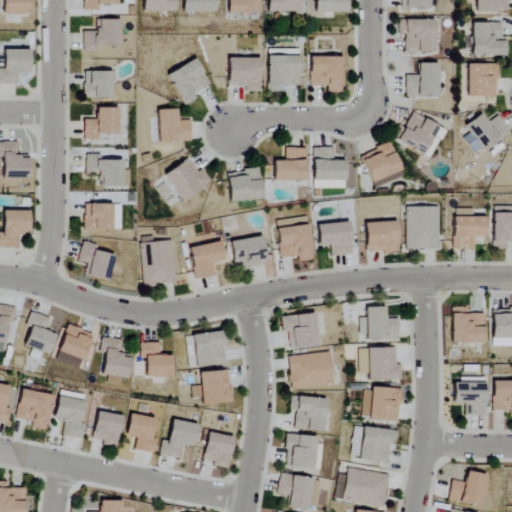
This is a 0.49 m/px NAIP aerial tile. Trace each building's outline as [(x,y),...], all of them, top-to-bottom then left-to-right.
[(0,0),(0,15),(26,15),(26,0),(0,0)] [(81,0),(81,11),(96,10),(96,6),(116,5),(116,0),(81,0)] [(173,0),(140,0),(141,12),(174,12),(173,0)] [(180,0),(180,12),(213,13),(212,0),(180,0)] [(224,0),(224,14),(258,14),(258,0),(224,0)] [(265,0),(265,13),(298,12),(297,0),(265,0)] [(312,0),(313,13),(346,12),(345,0),(312,0)] [(427,0),(397,0),(398,10),(428,9),(427,0)] [(473,0),(473,12),(506,12),(506,0),(473,0)] [(81,31),(81,52),(96,52),(95,47),(118,47),(117,19),(94,20),(94,31),(81,31)] [(397,34),(403,35),(402,53),(432,54),(433,20),(397,20),(397,34)] [(470,57),(505,56),(505,41),(499,42),(499,23),(469,24),(470,57)] [(0,70),(0,69),(0,84),(16,84),(16,73),(27,73),(27,50),(1,50),(0,70)] [(298,57),(265,57),(264,86),(297,87),(298,57)] [(325,87),(325,94),(340,93),(340,57),(307,58),(307,87),(325,87)] [(258,59),(225,58),(225,87),(243,87),(243,92),(258,92),(258,59)] [(165,74),(181,107),(196,100),(192,92),(206,86),(195,60),(165,74)] [(403,76),(403,98),(436,97),(435,64),(416,65),(416,76),(403,76)] [(109,99),(110,73),(82,72),(81,98),(109,99)] [(97,141),(97,135),(115,135),(116,109),(93,108),(93,120),(82,120),(81,140),(97,141)] [(189,142),(188,121),(175,121),(175,110),(155,110),(156,143),(189,142)] [(508,134),(497,116),(485,123),(480,114),(464,124),(480,151),(508,134)] [(431,158),(442,128),(407,115),(396,145),(431,158)] [(479,149),(467,134),(461,139),(473,154),(479,149)] [(0,177),(0,180),(26,179),(26,156),(15,156),(15,142),(0,142),(0,177)] [(358,156),(369,183),(400,171),(388,143),(358,156)] [(271,181),(303,182),(304,149),(283,148),(283,161),(271,161),(271,181)] [(343,189),(343,161),(331,161),(331,148),(311,148),(310,189),(343,189)] [(100,187),(127,187),(127,172),(120,172),(120,161),(98,161),(98,155),(84,155),(83,177),(100,177),(100,187)] [(206,183),(186,157),(162,176),(182,202),(206,183)] [(224,172),(226,203),(259,201),(257,170),(224,172)] [(118,205),(81,205),(81,230),(118,231),(118,205)] [(435,207),(403,208),(403,251),(436,250),(435,207)] [(511,207),(490,207),(490,249),(504,249),(504,243),(511,243),(511,207)] [(472,250),(472,238),(483,238),(483,218),(470,217),(470,210),(451,209),(450,250),(472,250)] [(26,212),(0,211),(0,248),(14,249),(14,232),(26,233),(26,212)] [(295,256),(296,263),(311,260),(305,217),(272,222),(278,259),(295,256)] [(314,225),(315,246),(328,245),(328,256),(349,255),(347,223),(314,225)] [(363,253),(396,252),(395,223),(362,223),(363,253)] [(227,243),(232,270),(264,264),(259,237),(227,243)] [(140,287),(173,283),(169,241),(136,244),(140,287)] [(94,246),(80,242),(75,262),(85,264),(83,276),(106,281),(112,257),(93,252),(94,246)] [(191,280),(212,277),(210,264),(221,263),(218,243),(186,247),(191,280)] [(0,352),(2,353),(10,308),(0,306),(0,352)] [(356,318),(357,340),(397,340),(396,319),(384,320),(384,308),(363,308),(363,318),(356,318)] [(449,308),(449,345),(482,344),(482,314),(464,314),(464,308),(449,308)] [(511,347),(511,309),(490,309),(490,347),(511,347)] [(21,348),(47,355),(53,335),(44,332),(47,319),(28,313),(24,327),(27,328),(21,348)] [(312,314),(279,318),(280,333),(286,333),(287,350),(315,347),(312,314)] [(57,353),(66,355),(64,364),(80,368),(89,333),(64,326),(57,353)] [(193,368),(222,366),(219,333),(190,335),(193,368)] [(120,340),(99,338),(98,353),(102,353),(100,376),(106,377),(105,385),(124,387),(127,355),(118,354),(120,340)] [(143,359),(143,378),(169,378),(170,356),(158,356),(158,343),(138,343),(137,359),(143,359)] [(365,382),(399,381),(399,365),(394,366),(393,349),(356,350),(356,375),(365,375),(365,382)] [(285,357),(288,391),(331,386),(327,352),(285,357)] [(229,404),(227,372),(197,373),(197,386),(190,387),(191,399),(200,398),(200,406),(229,404)] [(451,380),(451,405),(460,405),(461,417),(483,416),(482,379),(451,380)] [(508,412),(508,418),(511,417),(511,382),(490,382),(490,411),(508,412)] [(0,423),(5,425),(8,410),(2,409),(6,387),(0,385),(0,423)] [(397,422),(398,390),(360,389),(359,420),(397,422)] [(51,397),(18,390),(12,419),(30,423),(29,429),(43,432),(51,397)] [(52,419),(62,420),(60,436),(80,439),(82,425),(78,424),(82,397),(56,393),(52,419)] [(320,434),(325,401),(289,396),(287,411),(293,412),(291,429),(320,434)] [(89,439),(101,442),(100,446),(114,448),(120,417),(94,412),(89,439)] [(152,454),(154,439),(150,438),(153,419),(126,416),(123,437),(134,438),(132,451),(152,454)] [(166,442),(159,441),(157,456),(177,459),(179,447),(191,449),(195,425),(169,421),(166,442)] [(386,463),(388,446),(393,446),(395,432),(351,427),(348,459),(386,463)] [(230,437),(204,434),(201,461),(211,462),(211,467),(227,469),(230,437)] [(281,467),(316,471),(320,439),(285,435),(281,467)] [(387,476),(345,469),(339,501),(381,509),(387,476)] [(484,476),(464,473),(462,483),(449,481),(445,503),(478,509),(484,476)] [(285,509),(302,511),(303,511),(305,506),(313,507),(318,482),(278,474),(274,495),(287,497),(285,509)] [(0,511),(21,511),(22,489),(4,489),(5,483),(0,482),(0,511)] [(97,511),(97,501),(119,502),(118,511),(97,511)]
